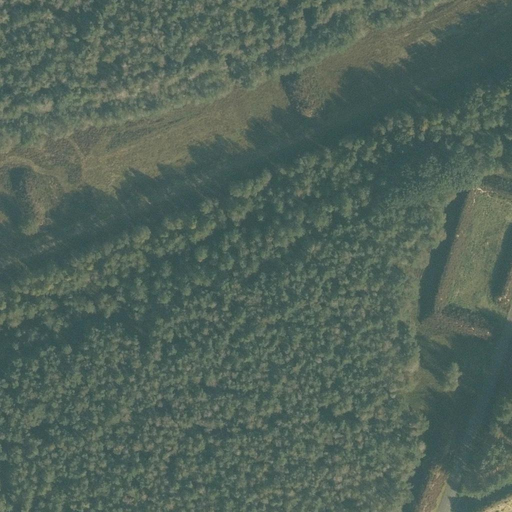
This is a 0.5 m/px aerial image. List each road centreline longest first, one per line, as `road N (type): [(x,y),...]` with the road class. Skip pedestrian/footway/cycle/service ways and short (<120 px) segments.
road 1 (track): [(511,56),(0,264)]
road 2 (track): [(511,329),(445,511)]
